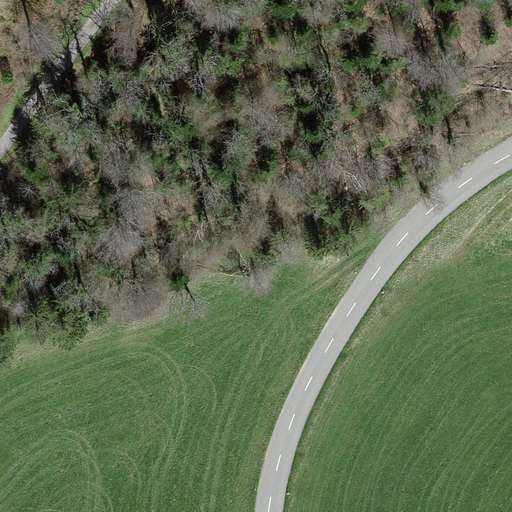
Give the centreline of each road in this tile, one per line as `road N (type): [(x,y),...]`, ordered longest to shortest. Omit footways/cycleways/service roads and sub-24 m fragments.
road 1 (tertiary): [(263,511),(296,395),(343,311),(411,226),(511,146)]
road 2 (unclassified): [(0,147),(110,0)]
